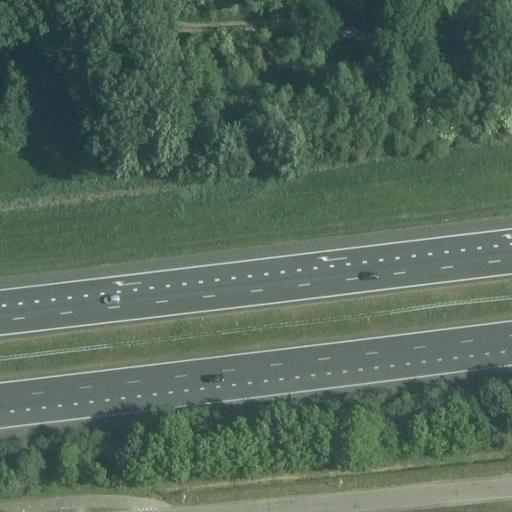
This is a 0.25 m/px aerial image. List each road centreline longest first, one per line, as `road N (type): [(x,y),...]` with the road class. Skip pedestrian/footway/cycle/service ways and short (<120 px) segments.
road 1 (motorway): [(511,259),(0,323)]
road 2 (motorway): [(0,400),(511,338)]
road 3 (unclassified): [(283,511),(511,491)]
